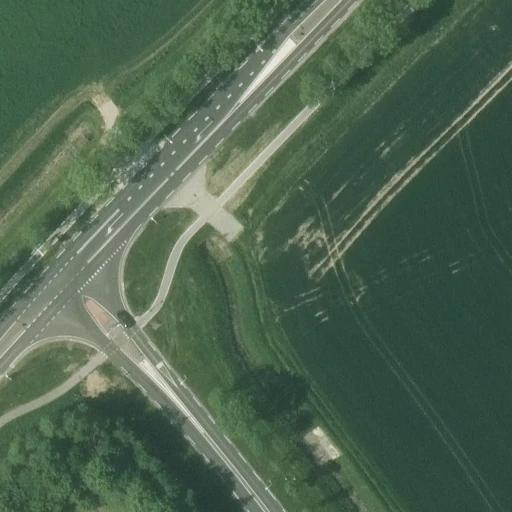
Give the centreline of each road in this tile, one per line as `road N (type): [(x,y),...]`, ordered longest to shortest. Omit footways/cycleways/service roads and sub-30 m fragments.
road 1 (secondary): [(73,266),(331,0)]
road 2 (secondary): [(224,459),(218,437),(73,266)]
road 3 (secondary): [(48,296),(111,349),(201,446),(224,459)]
